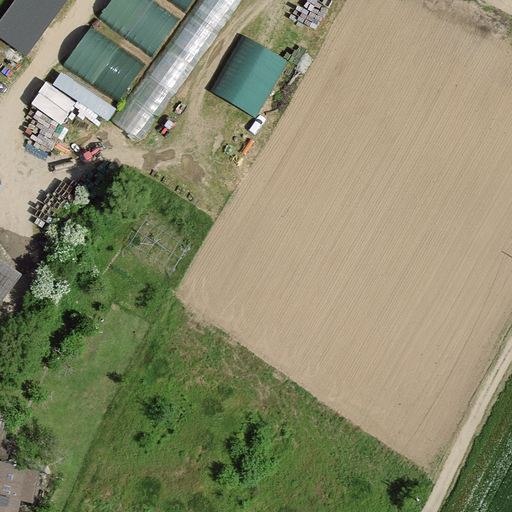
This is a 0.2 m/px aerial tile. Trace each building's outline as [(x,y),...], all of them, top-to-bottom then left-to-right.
[(18,0),(0,26),(0,29),(34,54),(73,0),(18,0)] [(162,52),(185,16),(160,0),(117,0),(107,16),(162,52)] [(154,141),(242,0),(206,0),(128,125),(154,141)] [(181,0),(193,8),(198,0),(181,0)] [(126,100),(151,63),(97,26),(72,62),(126,100)] [(265,112),(294,54),(249,33),(220,91),(265,112)] [(68,71),(61,83),(115,118),(123,105),(68,71)] [(69,123),(84,101),(53,80),(38,101),(69,123)] [(0,261),(0,307),(22,278),(0,261)] [(10,450),(0,448),(0,467),(6,468),(10,450)] [(0,511),(19,511),(22,501),(34,504),(40,475),(6,468),(0,467),(0,511)]
